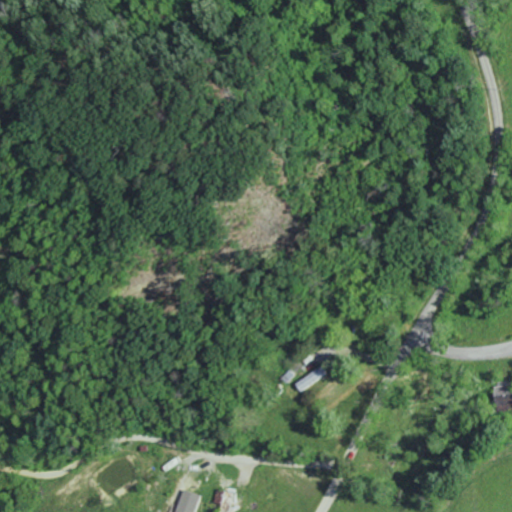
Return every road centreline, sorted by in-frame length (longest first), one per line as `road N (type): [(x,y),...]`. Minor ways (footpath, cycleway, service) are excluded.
road 1 (residential): [(412,338),(478,234),(503,153),(501,113),(464,0)]
road 2 (residential): [(321,511),(412,338)]
